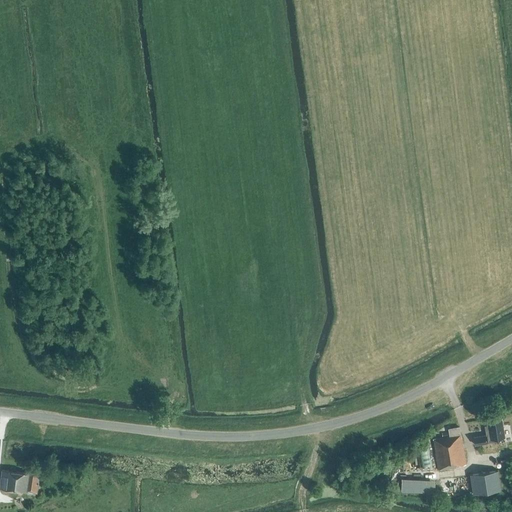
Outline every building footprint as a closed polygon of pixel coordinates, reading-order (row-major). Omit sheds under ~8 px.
[(474,437),(475,444),(488,442),(487,442),(498,441),(497,437),(504,436),(501,416),(487,419),(488,425),(485,425),(486,435),(474,437)] [(439,469),(466,464),(459,427),(449,428),(450,436),(434,439),(439,469)] [(428,444),(417,447),(422,466),(433,464),(428,444)] [(36,484),(37,474),(2,470),(0,487),(26,491),(26,492),(37,493),(38,484),(36,484)] [(495,470),(467,474),(471,494),(498,489),(495,470)]
